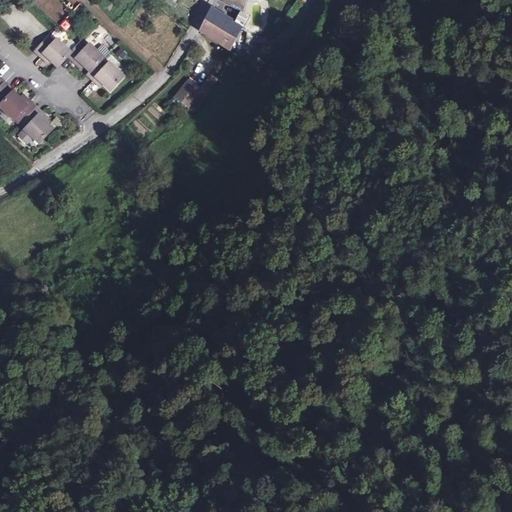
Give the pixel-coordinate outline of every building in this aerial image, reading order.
[(218,0),(240,11),(244,0),(218,0)] [(240,11),(233,24),(241,28),(248,15),(240,11)] [(211,12),(201,32),(232,47),(241,28),(233,24),(211,12)] [(35,51),(41,57),(44,54),(50,60),(58,67),(68,57),(72,52),(57,39),(54,42),(49,37),(35,51)] [(73,62),(76,59),(83,65),(90,72),(101,60),(104,58),(90,44),(87,47),(81,42),(72,52),(68,57),(73,62)] [(44,54),(41,57),(48,63),(50,60),(44,54)] [(83,65),(76,59),(73,62),(80,68),(83,65)] [(88,75),(93,80),(96,78),(103,84),(110,91),(124,76),(109,62),(107,65),(101,60),(90,72),(88,75)] [(103,84),(96,78),(93,80),(100,87),(103,84)] [(194,112),(204,100),(200,96),(191,89),(194,85),(189,80),(186,84),(175,97),(194,112)] [(83,91),(89,97),(98,88),(92,82),(83,91)] [(12,92),(3,83),(0,86),(0,100),(2,103),(0,105),(0,106),(14,119),(17,117),(22,122),(36,107),(30,102),(27,105),(21,98),(13,91),(12,92)] [(200,96),(204,100),(213,86),(208,83),(200,96)] [(21,98),(27,105),(30,102),(23,95),(21,98)] [(27,127),(25,130),(39,143),(53,129),(46,122),(39,115),(42,112),(36,107),(22,122),(27,127)] [(48,119),(42,112),(39,115),(46,122),(48,119)] [(22,122),(19,125),(25,130),(27,127),(22,122)]
